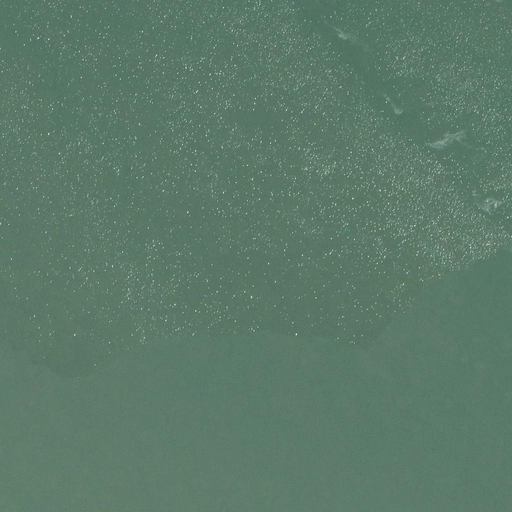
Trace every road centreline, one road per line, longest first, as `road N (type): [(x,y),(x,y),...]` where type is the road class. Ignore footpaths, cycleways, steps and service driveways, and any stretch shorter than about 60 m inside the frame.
road 1 (trunk): [(250,511),(262,0)]
road 2 (trunk): [(210,0),(204,511)]
